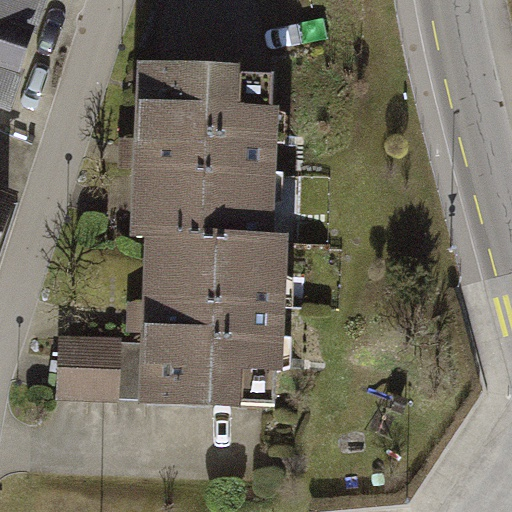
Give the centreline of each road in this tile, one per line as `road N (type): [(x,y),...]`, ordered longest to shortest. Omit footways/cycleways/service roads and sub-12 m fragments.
road 1 (residential): [(0,354),(112,0)]
road 2 (tertiary): [(451,0),(511,259)]
